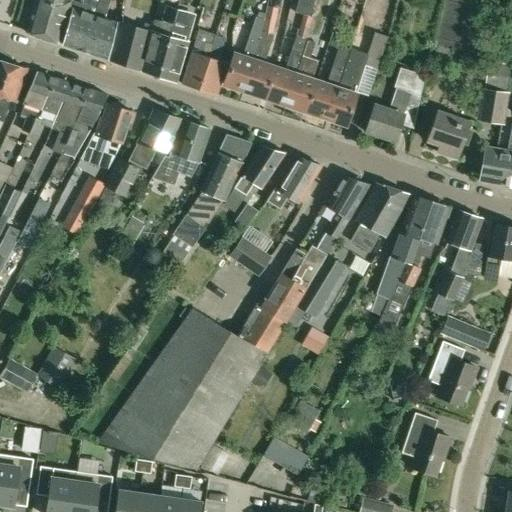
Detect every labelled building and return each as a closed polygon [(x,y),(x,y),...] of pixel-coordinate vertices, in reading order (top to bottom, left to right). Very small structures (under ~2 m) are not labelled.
[(35,0),(27,31),(27,32),(43,37),(60,43),(71,0),(70,0),(35,0)] [(79,0),(90,3),(88,12),(73,7),(63,44),(85,51),(99,0),(79,0)] [(99,0),(86,50),(108,59),(117,22),(104,17),(110,0),(99,0)] [(298,0),(296,12),(311,16),(314,0),(298,0)] [(142,69),(160,75),(178,8),(167,5),(159,32),(152,31),(142,69)] [(269,5),(263,32),(273,34),(278,7),(269,5)] [(195,13),(189,11),(178,8),(160,75),(177,80),(195,13)] [(331,42),(337,15),(326,12),(320,40),(331,42)] [(235,52),(225,84),(244,90),(259,42),(260,41),(263,32),(261,31),(264,19),(256,17),(250,37),(246,50),(247,51),(246,56),(235,52)] [(110,59),(142,69),(152,31),(154,25),(145,22),(143,28),(120,21),(110,59)] [(341,41),(357,44),(360,27),(345,24),(341,41)] [(182,83),(199,89),(214,46),(212,45),(215,34),(200,28),(182,83)] [(259,42),(244,90),(265,97),(275,66),(263,61),(265,57),(266,57),(274,35),(273,34),(263,32),(260,41),(259,42)] [(357,93),(356,93),(366,64),(378,69),(389,36),(376,32),(369,53),(351,47),(351,48),(328,118),(346,124),(357,93)] [(220,59),(227,39),(225,37),(215,34),(212,45),(214,46),(199,89),(217,95),(228,62),(220,59)] [(275,66),(265,97),(285,104),(300,58),(305,38),(297,36),(288,64),(289,65),(288,70),(275,66)] [(300,58),(285,104),(306,111),(316,79),(305,75),(306,70),(308,71),(318,42),(305,38),(300,58)] [(329,83),(316,79),(306,111),(328,118),(351,48),(340,44),(329,78),(331,79),(329,83)] [(479,119),(502,123),(504,123),(510,91),(506,91),(511,59),(490,56),(479,119)] [(0,96),(10,63),(0,59),(0,96)] [(0,96),(0,122),(2,124),(5,117),(11,99),(17,101),(27,68),(10,63),(0,96)] [(396,87),(389,108),(375,103),(366,131),(396,141),(401,124),(414,128),(425,75),(401,67),(394,86),(396,87)] [(30,132),(35,121),(41,108),(55,77),(37,71),(23,102),(24,103),(20,116),(27,119),(22,130),(30,132)] [(64,98),(71,82),(55,77),(41,108),(35,121),(30,132),(38,135),(43,123),(51,127),(53,123),(56,114),(64,98)] [(89,88),(71,82),(64,98),(56,114),(53,123),(51,127),(52,127),(52,128),(59,131),(51,150),(63,154),(64,153),(66,144),(74,123),(76,118),(89,88)] [(94,125),(108,94),(89,88),(76,118),(74,123),(66,144),(64,153),(75,156),(94,125)] [(88,148),(82,159),(107,167),(121,141),(122,141),(127,127),(129,128),(135,112),(132,111),(123,108),(122,104),(120,101),(116,100),(113,101),(110,104),(108,103),(103,117),(101,117),(96,133),(88,148)] [(106,185),(97,202),(108,208),(117,191),(124,195),(140,165),(146,168),(156,148),(166,151),(183,119),(155,110),(127,165),(119,160),(106,185)] [(468,143),(472,131),(467,130),(470,121),(438,111),(428,141),(440,145),(438,152),(457,158),(463,141),(468,143)] [(155,172),(151,178),(174,185),(176,179),(178,173),(179,172),(190,176),(198,161),(200,161),(211,128),(186,120),(175,152),(171,151),(169,156),(165,155),(155,172)] [(181,263),(198,238),(224,200),(224,201),(252,142),(227,134),(201,190),(203,191),(174,234),(175,235),(164,251),(181,263)] [(486,146),(480,180),(508,185),(511,165),(511,141),(511,151),(486,146)] [(261,187),(284,152),(262,146),(227,199),(238,206),(254,182),(261,187)] [(282,207),(289,195),(300,202),(322,165),(299,157),(280,187),(277,185),(269,199),(282,207)] [(87,217),(105,183),(90,175),(72,208),(87,217)] [(349,218),(369,184),(344,175),(326,205),(337,211),(326,231),(337,238),(349,218)] [(351,240),(370,251),(380,233),(386,236),(410,193),(377,182),(356,219),(361,222),(351,240)] [(393,256),(393,257),(406,261),(409,263),(410,263),(432,201),(413,195),(401,231),(393,256)] [(388,299),(377,323),(391,329),(411,286),(413,287),(421,269),(421,268),(417,266),(421,255),(430,258),(430,257),(435,243),(437,243),(450,207),(432,201),(410,263),(409,263),(406,261),(397,279),(397,280),(388,299)] [(0,235),(10,216),(0,210),(0,235)] [(433,303),(448,310),(470,262),(466,260),(482,218),(459,210),(448,242),(460,246),(451,271),(448,270),(433,303)] [(123,230),(117,240),(131,248),(137,238),(145,225),(131,217),(123,230)] [(498,278),(498,275),(511,277),(511,226),(493,224),(485,276),(498,278)] [(242,235),(228,254),(248,267),(262,248),(242,235)] [(0,265),(3,267),(12,250),(0,244),(0,265)] [(311,245),(306,254),(321,264),(327,254),(311,245)] [(248,318),(238,335),(243,338),(267,353),(286,321),(287,321),(296,305),(297,304),(321,264),(306,254),(297,249),(282,273),(262,306),(253,321),(248,318)] [(297,304),(296,305),(305,311),(313,316),(344,265),(327,254),(321,264),(297,304)] [(390,256),(377,294),(388,299),(397,280),(397,279),(406,261),(393,257),(390,256)] [(470,262),(465,272),(481,275),(483,263),(470,261),(470,262)] [(296,305),(287,321),(296,327),(305,311),(296,305)] [(259,367),(267,354),(243,339),(234,333),(193,308),(192,311),(189,312),(184,319),(98,442),(197,469),(259,367)] [(484,352),(491,333),(448,315),(440,334),(484,352)] [(329,354),(339,337),(319,325),(308,342),(329,354)] [(142,326),(130,345),(136,350),(149,331),(142,326)] [(473,379),(477,367),(460,361),(465,349),(443,341),(428,380),(440,385),(436,396),(461,405),(471,378),(473,379)] [(54,344),(37,372),(36,374),(59,388),(77,359),(54,344)] [(132,363),(121,356),(108,375),(118,382),(132,363)] [(10,357),(7,363),(0,375),(0,376),(26,392),(36,374),(37,372),(10,357)] [(300,398),(289,419),(309,431),(310,428),(315,431),(321,421),(316,418),(320,409),(300,398)] [(447,449),(451,438),(434,432),(438,420),(416,413),(402,452),(415,457),(411,467),(436,476),(445,449),(447,449)] [(42,430),(40,446),(53,448),(55,432),(42,430)] [(300,475),(310,457),(295,449),(286,467),(300,475)] [(0,454),(0,502),(12,504),(15,484),(28,486),(32,460),(0,454)] [(143,472),(144,460),(136,459),(134,471),(143,472)] [(144,460),(143,472),(151,473),(153,461),(144,460)] [(36,494),(49,496),(46,511),(70,511),(76,471),(40,466),(36,494)] [(94,511),(96,502),(109,504),(113,476),(76,471),(70,511),(94,511)] [(174,486),(182,487),(184,475),(176,474),(174,486)] [(192,476),(184,475),(182,487),(190,489),(192,476)] [(136,511),(140,492),(119,489),(115,511),(136,511)] [(157,511),(160,495),(140,492),(136,511),(157,511)] [(178,511),(181,498),(160,495),(157,511),(178,511)] [(181,498),(178,511),(199,511),(201,501),(181,498)] [(363,499),(359,511),(393,511),(395,507),(363,499)]
